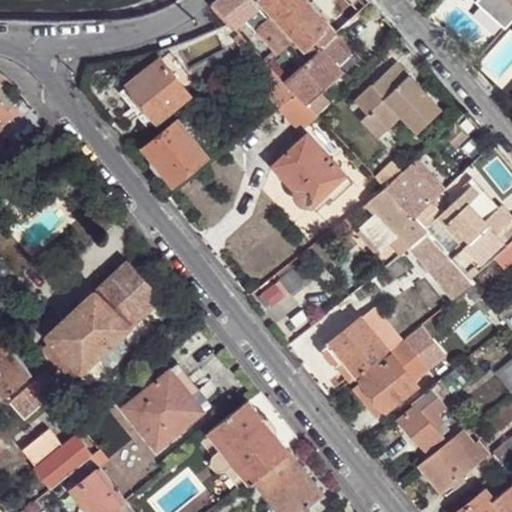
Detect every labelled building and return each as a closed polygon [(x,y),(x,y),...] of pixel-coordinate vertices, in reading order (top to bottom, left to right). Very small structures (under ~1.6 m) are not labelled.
[(217,0),(210,5),(226,23),(228,22),(235,28),(258,8),(250,0),(217,0)] [(259,0),(259,1),(295,38),(306,49),(330,24),(335,31),(340,26),(354,14),(358,10),(369,1),(368,0),(259,0)] [(504,26),(511,19),(511,18),(511,0),(477,0),(477,1),(504,26)] [(354,14),(340,26),(352,41),(365,28),(354,14)] [(279,53),(291,41),(269,19),(256,30),(279,53)] [(330,24),(306,49),(311,55),(284,81),(295,93),(307,105),(344,71),(322,46),(323,45),(320,40),(335,31),(330,24)] [(242,49),(248,43),(241,34),(234,40),(242,49)] [(249,75),(265,60),(254,49),(238,62),(249,75)] [(189,96),(160,60),(119,93),(148,129),(189,96)] [(295,93),(284,81),(268,64),(265,60),(249,75),(279,108),(295,93)] [(394,63),(353,102),(365,115),(359,120),(377,139),(400,118),(415,133),(439,110),(394,63)] [(316,116),(316,115),(307,105),(295,93),(279,108),(301,131),(308,124),(316,116)] [(0,167),(8,161),(0,151),(0,129),(13,118),(0,102),(0,167)] [(177,121),(142,149),(172,186),(207,157),(177,121)] [(456,121),(443,132),(454,144),(467,133),(456,121)] [(325,192),(345,173),(306,133),(272,164),(294,187),(294,192),(297,200),(303,204),(310,206),(315,211),(329,198),(325,192)] [(384,186),(385,185),(400,173),(391,163),(375,177),(384,186)] [(385,185),(413,216),(424,206),(437,194),(409,163),(400,173),(385,185)] [(352,182),(345,173),(325,192),(329,198),(332,201),(352,182)] [(469,187),(494,215),(498,212),(473,183),(469,187)] [(411,244),(427,231),(413,216),(385,185),(384,186),(374,194),(367,200),(377,211),(360,226),(379,248),(388,241),(397,232),(409,245),(411,244)] [(450,257),(469,277),(492,256),(505,245),(495,234),(511,219),(502,209),(498,212),(494,215),(469,187),(434,217),(461,247),(450,257)] [(26,251),(66,226),(53,205),(13,231),(26,251)] [(427,231),(450,257),(461,247),(434,217),(424,206),(413,216),(427,231)] [(453,299),(473,283),(469,277),(450,257),(427,231),(411,244),(453,299)] [(399,253),(409,245),(397,232),(388,241),(399,253)] [(511,239),(505,245),(492,256),(501,267),(511,256),(511,239)] [(128,261),(48,337),(52,341),(43,350),(77,387),(84,380),(80,375),(162,298),(128,261)] [(261,295),(272,309),(285,298),(275,285),(261,295)] [(357,375),(388,350),(361,316),(322,346),(335,363),(342,358),(356,374),(357,375)] [(426,323),(407,338),(414,347),(433,332),(426,323)] [(3,340),(13,352),(33,337),(23,325),(3,340)] [(0,342),(0,391),(4,397),(31,376),(13,352),(3,340),(0,342)] [(393,353),(361,379),(385,408),(416,382),(393,353)] [(342,358),(335,363),(349,379),(356,374),(342,358)] [(509,393),(511,390),(511,359),(494,374),(509,393)] [(176,362),(170,368),(205,412),(212,406),(207,399),(199,391),(176,362)] [(205,412),(170,368),(121,407),(157,452),(205,412)] [(24,421),(55,396),(61,391),(48,375),(11,406),(24,421)] [(385,408),(361,379),(353,386),(376,415),(385,408)] [(439,393),(432,384),(412,400),(415,403),(401,415),(426,447),(442,435),(431,422),(419,408),(439,393)] [(450,408),(439,393),(419,408),(431,422),(450,408)] [(210,432),(250,482),(251,481),(289,451),(248,401),(210,432)] [(56,424),(48,431),(58,442),(65,435),(56,424)] [(471,443),(461,430),(454,437),(464,450),(471,443)] [(23,452),(54,487),(62,480),(93,456),(75,436),(62,447),(58,442),(48,431),(23,452)] [(240,490),(250,482),(210,432),(200,440),(213,456),(212,463),(220,472),(225,472),(240,490)] [(506,464),(511,459),(511,436),(495,450),(506,464)] [(464,450),(454,437),(419,464),(440,491),(453,481),(457,487),(466,480),(461,474),(482,459),(471,443),(464,450)] [(289,451),(251,481),(252,483),(253,482),(263,494),(268,501),(277,511),(300,511),(323,494),(289,451)] [(93,456),(62,480),(66,485),(96,460),(93,456)] [(110,511),(115,508),(123,501),(124,500),(100,468),(71,490),(88,511),(110,511)] [(484,489),(454,511),(511,511),(511,482),(492,499),(484,489)] [(115,508),(117,511),(131,511),(123,501),(115,508)] [(277,511),(268,501),(264,505),(267,509),(269,511),(277,511)]
